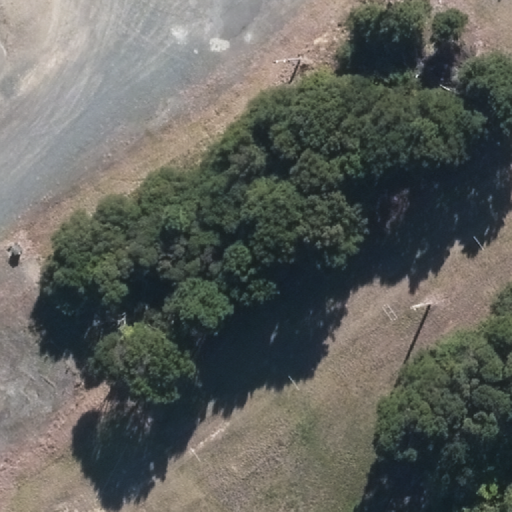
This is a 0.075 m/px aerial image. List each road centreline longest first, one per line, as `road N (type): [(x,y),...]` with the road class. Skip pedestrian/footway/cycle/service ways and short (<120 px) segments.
road 1 (track): [(511,173),(177,449),(113,511)]
road 2 (track): [(0,184),(36,150),(105,0)]
